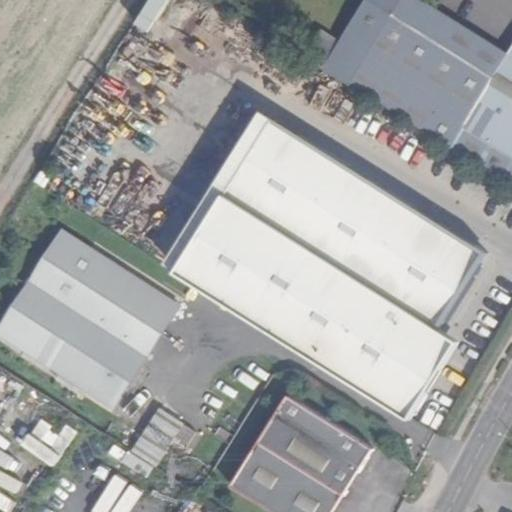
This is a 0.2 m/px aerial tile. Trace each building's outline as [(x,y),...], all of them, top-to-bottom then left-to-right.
[(370,0),(323,70),(350,87),(405,0),(370,0)] [(423,0),(405,0),(350,87),(465,158),(511,188),(511,50),(508,56),(424,3),(423,0)] [(276,121),(182,275),(413,421),(462,342),(441,328),(487,254),(276,121)] [(3,333),(118,408),(182,309),(68,235),(3,333)] [(336,511),(374,451),(291,398),(236,488),(271,511),(336,511)]
